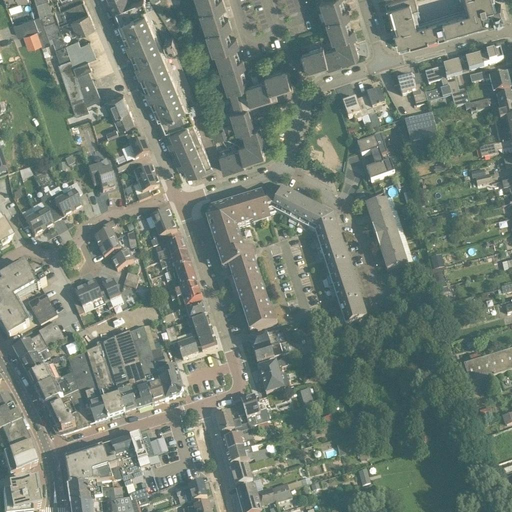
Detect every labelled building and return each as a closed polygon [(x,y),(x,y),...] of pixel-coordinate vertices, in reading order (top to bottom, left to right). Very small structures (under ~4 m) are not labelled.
[(63,33),(60,25),(56,12),(54,13),(50,0),(35,0),(40,16),(34,19),(38,31),(36,32),(42,48),(54,43),(61,63),(58,64),(75,116),(76,116),(89,112),(89,111),(88,112),(86,106),(80,87),(67,45),(66,46),(61,33),(63,33)] [(50,0),(54,13),(56,12),(60,25),(89,15),(82,0),(72,0),(62,4),(60,0),(50,0)] [(130,3),(128,0),(109,0),(114,10),(130,3)] [(178,43),(170,30),(151,0),(128,0),(130,3),(114,10),(134,59),(138,69),(164,130),(168,128),(169,129),(192,121),(191,120),(194,118),(190,109),(187,110),(163,51),(177,44),(178,43)] [(151,0),(170,30),(178,43),(177,44),(196,78),(200,77),(186,34),(183,29),(164,0),(151,0)] [(199,11),(224,3),(222,0),(198,0),(196,1),(198,6),(197,7),(199,11)] [(327,21),(349,14),(348,10),(343,11),(339,0),(321,0),(320,0),(327,21)] [(490,0),(467,0),(470,11),(417,25),(412,8),(418,7),(415,0),(391,0),(385,2),(387,8),(388,8),(393,23),(391,24),(394,32),(396,32),(398,39),(396,39),(398,46),(399,45),(400,49),(412,46),(411,45),(428,40),(428,41),(440,38),(440,37),(448,35),(448,36),(460,33),(459,31),(468,29),(468,30),(480,27),(479,25),(498,19),(497,15),(502,14),(500,5),(493,7),(490,0)] [(202,22),(221,16),(219,11),(225,9),(224,3),(199,11),(202,22)] [(335,41),(355,35),(354,30),(349,32),(345,21),(350,19),(349,14),(327,21),(326,21),(333,42),(335,42),(335,41)] [(60,25),(63,33),(70,30),(73,36),(94,27),(89,15),(60,25)] [(205,32),(230,24),(228,19),(223,21),(221,16),(202,22),(205,32)] [(14,25),(17,35),(18,35),(19,37),(28,34),(36,32),(38,31),(34,19),(24,22),(14,25)] [(214,52),(238,44),(236,39),(229,41),(226,31),(231,29),(230,24),(205,32),(211,49),(213,49),(214,52)] [(335,49),(340,66),(346,64),(345,61),(359,57),(354,41),(357,40),(355,35),(335,41),(335,42),(337,48),(335,49)] [(101,100),(93,81),(89,71),(92,69),(88,61),(97,58),(90,42),(80,46),(78,41),(67,45),(80,87),(86,106),(98,101),(101,100)] [(220,72),(244,65),(242,60),(237,62),(234,51),(239,49),(238,44),(214,52),(220,72)] [(330,69),(325,52),(323,47),(302,54),(309,76),(314,74),(312,69),(324,66),(325,71),(330,69)] [(330,69),(340,66),(335,49),(325,52),(330,69)] [(466,62),(469,73),(484,69),(484,68),(504,63),(501,53),(481,58),(481,57),(466,62)] [(459,93),(455,79),(462,77),(459,64),(444,68),(444,69),(425,74),(429,86),(442,82),(444,90),(441,91),(444,100),(452,97),(456,109),(455,109),(455,110),(465,107),(470,106),(466,91),(459,93)] [(229,92),(250,85),(249,81),(244,82),(240,71),(245,70),(244,65),(220,72),(226,92),(229,91),(229,92)] [(267,80),(273,102),(278,101),(275,91),(287,88),(288,93),(293,91),(286,69),(265,76),(266,80),(267,80)] [(484,75),(470,78),(472,85),(486,81),(484,75)] [(419,76),(413,78),(393,84),(394,89),(399,88),(402,97),(412,94),(416,109),(424,106),(427,114),(429,114),(419,76)] [(507,76),(490,81),(493,96),(511,91),(507,76)] [(266,80),(250,85),(229,92),(235,110),(235,112),(248,108),(252,107),(253,109),(258,107),(256,102),(267,99),(269,104),(273,102),(267,80),(266,80)] [(362,101),(368,117),(369,117),(376,114),(382,112),(380,108),(385,106),(380,91),(373,94),(372,90),(366,93),(368,99),(362,101)] [(113,116),(129,109),(123,96),(105,103),(110,117),(113,116)] [(499,111),(511,107),(511,96),(485,102),(478,104),(470,106),(465,107),(466,112),(470,111),(471,115),(489,110),(488,107),(498,105),(499,111)] [(368,117),(362,101),(357,103),(356,100),(349,102),(347,99),(341,101),(348,120),(353,118),(355,122),(361,120),(364,127),(371,125),(368,117)] [(500,123),(511,120),(511,107),(499,111),(500,112),(498,113),(500,123)] [(233,124),(251,118),(248,108),(235,112),(235,110),(229,112),(233,124)] [(113,116),(119,129),(134,123),(129,109),(113,116)] [(432,115),(405,122),(411,146),(438,139),(432,115)] [(242,132),(254,128),(251,118),(233,124),(236,133),(242,131),(242,132)] [(511,142),(511,120),(500,123),(494,124),(499,146),(511,142)] [(180,162),(177,163),(180,169),(183,167),(186,176),(198,171),(201,176),(213,171),(209,161),(192,121),(169,129),(169,130),(167,131),(171,140),(168,141),(170,146),(173,145),(177,153),(174,154),(174,155),(177,154),(180,162)] [(379,121),(371,124),(373,130),(381,127),(379,121)] [(245,143),(263,137),(260,127),(254,128),(242,132),(245,143)] [(212,133),(214,141),(226,137),(223,129),(216,131),(212,133)] [(356,136),(355,129),(348,131),(349,137),(356,136)] [(106,133),(109,140),(119,136),(116,130),(106,133)] [(239,148),(245,167),(250,166),(249,163),(265,158),(261,144),(265,143),(263,137),(245,143),(246,144),(239,146),(239,148)] [(373,162),(388,157),(385,150),(386,150),(381,138),(366,143),(366,141),(359,143),(360,145),(358,146),(358,148),(356,148),(358,153),(360,153),(362,159),(371,155),(373,162)] [(511,142),(499,146),(479,150),(481,159),(498,155),(497,152),(511,148),(511,142)] [(143,143),(129,149),(134,162),(148,156),(143,143)] [(235,170),(245,167),(239,148),(229,151),(235,170)] [(225,174),(235,170),(229,151),(219,155),(225,174)] [(388,157),(373,162),(375,168),(367,172),(369,177),(367,178),(369,183),(371,183),(371,184),(395,175),(390,163),(388,157)] [(132,163),(131,162),(126,164),(116,168),(118,174),(134,168),(132,163)] [(102,171),(101,166),(88,170),(94,189),(93,186),(99,184),(102,194),(115,190),(108,169),(102,171)] [(137,186),(154,179),(150,169),(140,173),(138,167),(126,172),(128,177),(135,181),(137,186)] [(39,168),(32,172),(36,178),(43,174),(39,168)] [(29,170),(19,173),(22,183),(34,179),(29,170)] [(484,172),(475,173),(477,181),(485,179),(484,172)] [(476,181),(477,188),(491,185),(490,178),(476,181)] [(154,179),(137,186),(132,188),(139,204),(150,199),(148,193),(159,189),(154,179)] [(504,191),(511,188),(511,181),(502,184),(504,191)] [(61,194),(73,215),(82,210),(77,199),(82,196),(75,185),(61,194)] [(511,188),(504,191),(502,191),(503,199),(511,196),(511,188)] [(334,219),(298,201),(285,194),(285,193),(285,192),(285,191),(285,190),(284,190),(283,190),(282,190),(273,193),(272,193),(271,193),(271,194),(271,195),(270,195),(270,196),(271,198),(264,200),(268,214),(272,212),(290,222),(288,226),(306,234),(308,230),(315,234),(317,242),(314,243),(320,262),(324,261),(330,280),(326,281),(332,300),(336,299),(342,318),(339,319),(341,329),(367,321),(334,219)] [(73,215),(61,194),(52,199),(49,194),(48,194),(43,197),(46,202),(52,213),(57,210),(63,220),(73,215)] [(370,219),(390,212),(385,195),(367,200),(369,207),(366,208),(370,219)] [(268,214),(264,200),(262,196),(212,213),(207,222),(223,273),(229,271),(250,335),(277,326),(271,308),(269,309),(255,262),(256,261),(253,250),(245,253),(238,232),(238,231),(253,226),(254,229),(271,223),(268,214)] [(47,216),(52,213),(46,202),(31,210),(44,233),(54,228),(47,216)] [(34,239),(44,233),(31,210),(21,216),(22,218),(17,221),(23,232),(29,229),(34,239)] [(155,230),(172,223),(168,213),(158,217),(155,212),(144,216),(146,222),(151,220),(155,230)] [(373,230),(393,223),(390,212),(370,219),(373,230)] [(429,223),(428,223),(427,218),(421,219),(423,228),(428,227),(430,227),(446,223),(448,222),(447,218),(445,218),(445,217),(429,221),(429,223)] [(0,248),(11,242),(0,222),(0,248)] [(173,223),(155,230),(159,240),(150,243),(153,249),(168,243),(165,238),(176,233),(173,223)] [(376,241),(397,234),(393,223),(373,230),(372,230),(376,241)] [(99,250),(116,242),(112,232),(116,230),(113,224),(102,230),(105,235),(94,240),(99,250)] [(436,234),(434,227),(426,228),(428,236),(436,234)] [(380,252),(401,246),(397,234),(376,241),(380,253),(380,252)] [(117,260),(128,255),(126,249),(121,251),(116,242),(99,250),(105,260),(115,255),(117,260)] [(425,244),(428,255),(434,254),(431,242),(425,244)] [(187,256),(183,243),(165,249),(164,248),(155,251),(160,265),(187,256)] [(384,263),(404,257),(401,246),(380,252),(384,263)] [(128,255),(117,260),(112,263),(117,273),(140,261),(137,256),(131,260),(128,255)] [(168,275),(191,268),(187,256),(160,265),(162,272),(166,270),(167,275),(168,275)] [(404,257),(384,263),(387,274),(391,273),(393,280),(409,274),(404,257)] [(441,257),(431,260),(434,272),(444,269),(441,257)] [(31,277),(26,268),(2,282),(4,286),(0,288),(0,310),(1,312),(0,312),(0,323),(9,339),(26,330),(26,329),(29,327),(16,304),(14,301),(37,289),(39,292),(47,287),(42,278),(40,279),(35,274),(31,277)] [(176,294),(197,287),(191,268),(168,275),(171,283),(174,289),(168,291),(169,294),(175,292),(176,294)] [(126,281),(138,285),(140,279),(128,275),(126,281)] [(136,291),(138,285),(126,281),(124,287),(136,291)] [(105,293),(113,309),(123,305),(113,283),(103,287),(105,293)] [(113,309),(105,293),(100,295),(95,285),(85,289),(95,311),(107,306),(109,311),(113,309)] [(511,286),(501,289),(502,291),(503,296),(511,293),(511,286)] [(200,294),(197,287),(176,294),(175,292),(169,294),(172,303),(177,301),(182,313),(203,307),(204,306),(200,294)] [(85,315),(95,311),(85,289),(75,293),(80,304),(74,306),(79,317),(85,315)] [(151,293),(144,295),(146,303),(154,300),(151,293)] [(29,305),(41,327),(57,318),(45,297),(39,300),(38,300),(29,305)] [(190,324),(207,318),(203,307),(182,313),(172,316),(175,323),(188,318),(190,324)] [(464,328),(463,324),(462,318),(461,317),(454,319),(456,330),(464,328)] [(195,334),(208,330),(207,325),(208,323),(207,318),(190,324),(187,325),(190,332),(194,330),(195,334)] [(55,325),(39,334),(40,337),(13,352),(21,365),(46,351),(64,341),(55,325)] [(166,332),(170,346),(178,343),(174,329),(166,332)] [(194,346),(212,340),(210,335),(212,333),(210,329),(208,330),(195,334),(191,335),(193,341),(194,346)] [(153,408),(165,404),(150,354),(143,330),(128,336),(153,408)] [(253,354),(279,346),(276,338),(275,333),(267,336),(250,342),(253,354)] [(137,413),(153,408),(128,336),(113,343),(137,413)] [(194,346),(198,357),(218,350),(218,349),(215,350),(214,346),(215,343),(214,339),(212,340),(194,346)] [(198,357),(194,346),(193,341),(178,347),(183,362),(198,357)] [(125,417),(137,413),(113,343),(101,348),(125,417)] [(279,346),(253,354),(257,367),(275,361),(274,360),(283,357),(279,346)] [(89,428),(125,417),(101,348),(69,362),(73,376),(71,376),(77,393),(89,428)] [(50,359),(46,351),(21,365),(29,379),(48,369),(54,367),(55,367),(62,364),(59,358),(43,367),(42,364),(50,359)] [(167,372),(161,351),(150,354),(165,404),(181,399),(184,394),(176,369),(167,372)] [(471,365),(471,364),(464,366),(464,367),(455,370),(462,391),(471,389),(470,386),(511,372),(511,351),(481,361),(471,365)] [(262,383),(280,378),(279,371),(290,368),(288,360),(280,362),(281,364),(276,365),(258,370),(262,383)] [(36,393),(55,384),(48,369),(29,379),(36,393)] [(44,410),(46,409),(77,393),(71,376),(61,381),(55,384),(36,393),(44,410)] [(280,378),(262,383),(266,396),(289,389),(286,377),(281,378),(280,378)] [(300,394),(302,401),(312,398),(310,391),(300,394)] [(61,437),(89,428),(77,393),(46,409),(47,413),(46,413),(56,436),(61,437)] [(0,414),(12,409),(6,397),(0,399),(0,414)] [(248,425),(249,429),(269,424),(266,412),(259,413),(255,400),(242,404),(246,416),(245,416),(248,425)] [(238,418),(245,416),(246,416),(242,404),(235,407),(238,418)] [(0,434),(20,426),(12,409),(0,414),(0,434)] [(490,410),(479,413),(481,419),(492,416),(490,410)] [(511,414),(502,418),(505,428),(511,425),(511,414)] [(249,429),(248,425),(241,427),(239,422),(233,424),(230,415),(216,419),(220,435),(234,431),(236,436),(250,432),(249,429)] [(0,456),(30,448),(20,426),(0,434),(0,456)] [(113,446),(123,481),(125,489),(133,486),(130,477),(133,476),(134,481),(143,478),(141,472),(150,468),(148,461),(155,458),(148,436),(140,438),(140,437),(130,441),(113,446)] [(226,456),(254,448),(252,441),(253,441),(252,437),(249,438),(248,436),(222,444),(226,456)] [(352,443),(355,452),(364,450),(362,441),(352,443)] [(337,447),(339,458),(355,454),(352,443),(337,447)] [(101,484),(123,481),(113,446),(102,450),(102,451),(75,460),(77,465),(72,466),(68,467),(71,488),(101,484)] [(38,511),(34,485),(29,486),(29,471),(30,471),(36,469),(33,459),(34,459),(30,448),(0,457),(0,494),(2,494),(2,511),(38,511)] [(254,448),(226,456),(230,469),(255,462),(255,464),(269,460),(266,451),(257,454),(256,448),(254,448)] [(358,452),(359,454),(361,463),(370,461),(367,450),(358,452)] [(265,470),(263,464),(231,473),(236,489),(257,482),(254,473),(265,470)] [(504,478),(508,476),(511,474),(511,468),(502,471),(504,478)] [(360,473),(364,487),(373,484),(369,470),(360,473)] [(511,474),(508,476),(504,478),(503,478),(504,482),(510,500),(511,499),(511,474)] [(302,482),(304,489),(311,487),(309,480),(302,482)] [(102,491),(101,484),(71,488),(69,488),(72,508),(101,504),(101,505),(107,504),(115,503),(124,502),(124,501),(122,489),(102,491)] [(253,485),(236,489),(238,494),(237,495),(241,507),(289,494),(287,487),(272,491),(271,488),(260,491),(259,488),(254,490),(253,485)] [(176,493),(178,499),(178,500),(185,498),(187,505),(207,500),(203,486),(176,493)] [(130,500),(130,503),(136,501),(136,503),(137,502),(147,499),(149,499),(147,491),(128,497),(129,501),(130,500)] [(261,511),(260,509),(275,505),(275,506),(292,502),(289,494),(240,508),(241,511),(261,511)] [(139,509),(140,509),(149,506),(147,499),(137,502),(139,509)] [(107,504),(107,511),(133,511),(130,503),(130,500),(129,501),(124,501),(124,502),(115,503),(107,504)]
